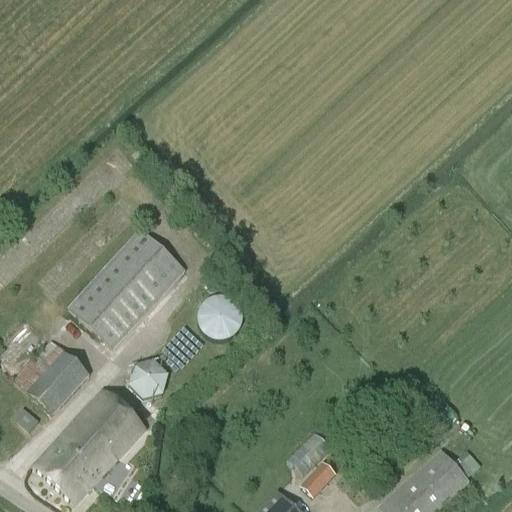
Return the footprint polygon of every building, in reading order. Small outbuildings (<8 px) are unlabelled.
[(112,353),(184,275),(139,234),(68,313),(112,353)] [(221,302),(219,302),(216,302),(214,302),(211,303),(208,304),(206,306),(203,307),(201,310),(199,312),(199,314),(197,317),(196,320),(196,323),(196,326),(196,328),(197,330),(197,332),(198,335),(200,337),(202,340),(204,342),(206,343),(207,344),(210,345),(213,346),(216,347),(219,347),(223,347),(224,346),(227,345),(230,344),(232,343),(234,341),(237,338),(239,335),(240,332),(241,330),(241,328),(241,327),(241,326),(241,323),(241,320),(240,317),(239,314),(238,312),(237,311),(235,309),(233,306),(230,305),(226,303),(224,302),(221,302)] [(52,421),(89,381),(51,346),(14,386),(52,421)] [(167,380),(152,365),(133,371),(126,391),(140,406),(162,401),(167,380)] [(74,510),(144,434),(103,395),(32,472),(74,510)] [(30,436),(38,427),(23,414),(15,422),(30,436)] [(287,462),(299,475),(328,448),(316,435),(287,462)] [(466,456),(452,469),(441,457),(380,511),(439,511),(468,487),(465,484),(480,471),(466,456)] [(309,503),(330,482),(320,472),(299,493),(309,503)] [(292,511),(276,496),(260,511),(292,511)]
